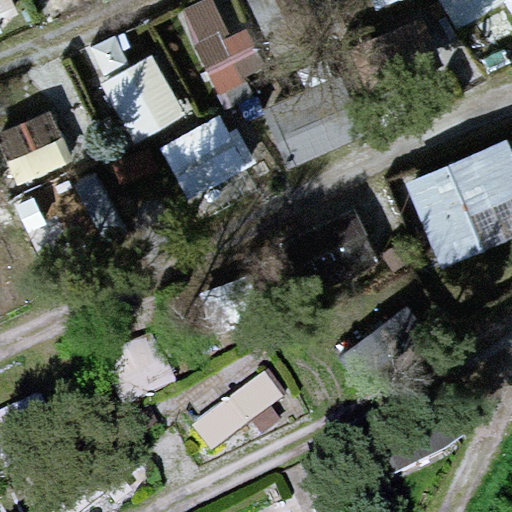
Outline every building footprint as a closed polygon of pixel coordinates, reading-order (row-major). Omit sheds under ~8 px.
[(16,0),(0,0),(0,15),(19,10),(16,0)] [(239,0),(189,0),(179,4),(224,103),(275,81),(239,0)] [(450,0),(463,17),(488,0),(450,0)] [(151,46),(102,75),(135,132),(185,103),(151,46)] [(343,70),(264,101),(288,160),(366,129),(343,70)] [(52,104),(0,126),(0,138),(17,178),(74,154),(52,104)] [(218,111),(161,142),(200,216),(257,185),(218,111)] [(511,124),(408,167),(444,255),(511,227),(511,124)] [(150,144),(110,158),(118,180),(158,167),(150,144)] [(309,223),(331,268),(378,245),(356,201),(309,223)] [(0,259),(0,304),(17,297),(0,259)]
